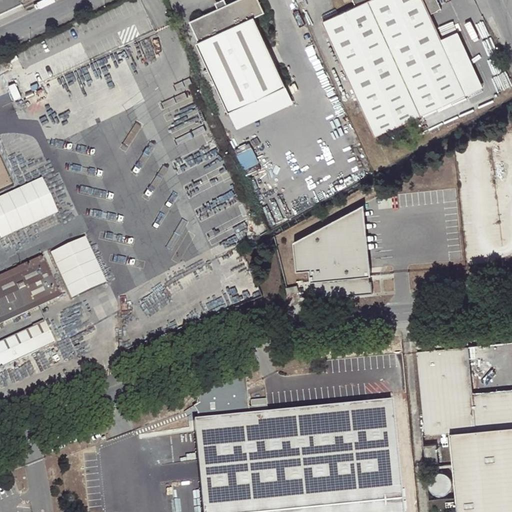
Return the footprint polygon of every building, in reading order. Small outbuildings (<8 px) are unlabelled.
[(200,42),(197,43),(229,112),(230,111),(255,100),(286,86),(254,18),(264,13),(258,0),(238,0),(227,5),(226,3),(217,7),(219,9),(191,22),(200,42)] [(430,14),(441,9),(437,0),(353,0),(357,6),(323,22),(344,67),(436,25),(430,14)] [(467,94),(436,25),(344,67),(375,136),(467,94)] [(230,111),(237,126),(262,114),(255,100),(230,111)] [(42,177),(0,195),(0,238),(58,212),(42,177)] [(370,263),(365,203),(353,209),(356,234),(361,233),(364,263),(370,263)] [(294,241),(297,271),(310,270),(311,281),(313,280),(313,285),(312,286),(313,298),(373,293),(372,280),(370,281),(369,275),(371,275),(370,263),(364,263),(361,233),(356,234),(353,209),(294,241)] [(85,236),(49,252),(71,298),(106,282),(85,236)] [(0,282),(0,320),(35,305),(58,294),(42,258),(19,268),(21,273),(0,282)] [(0,276),(0,282),(21,273),(19,268),(0,276)] [(35,305),(0,320),(0,325),(37,309),(35,305)] [(0,343),(0,368),(53,344),(44,322),(0,343)] [(416,340),(417,349),(469,345),(468,330),(416,334),(416,340)] [(511,511),(511,387),(474,392),(469,345),(417,349),(425,435),(453,432),(460,511),(511,511)] [(197,413),(197,419),(249,414),(246,386),(244,369),(195,388),(197,405),(193,407),(197,413)] [(403,511),(393,401),(249,414),(197,419),(193,420),(201,511),(403,511)]
